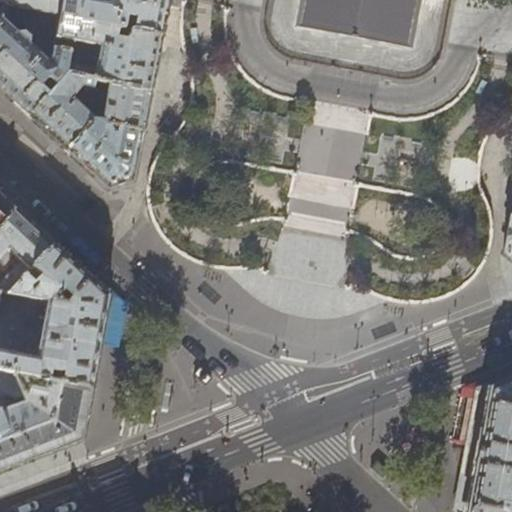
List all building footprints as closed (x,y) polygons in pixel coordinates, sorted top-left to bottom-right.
[(63,0),(4,0),(3,6),(0,23),(0,90),(29,117),(66,77),(70,54),(54,50),(53,50),(50,64),(30,45),(31,39),(25,33),(18,34),(5,23),(8,19),(10,8),(60,17),(63,0)] [(104,0),(63,0),(60,17),(60,18),(160,37),(165,11),(166,0),(111,0),(111,1),(104,0)] [(301,0),(298,21),(297,23),(297,26),(299,29),(351,39),(402,49),(406,48),(409,46),(410,44),(417,0),(301,0)] [(60,18),(54,50),(70,54),(66,77),(96,82),(110,85),(149,92),(154,66),(158,45),(160,37),(60,18)] [(95,91),(96,82),(66,77),(29,117),(48,136),(66,152),(94,123),(92,122),(77,108),(83,101),(77,95),(82,89),(95,91)] [(145,113),(149,92),(110,85),(105,110),(106,110),(105,118),(108,125),(109,127),(141,133),(145,113)] [(108,125),(94,123),(66,152),(94,178),(108,191),(132,183),(137,155),(141,133),(109,127),(108,125)] [(449,167),(455,182),(471,176),(465,161),(449,167)] [(0,197),(0,224),(13,210),(0,197)] [(29,225),(13,210),(0,224),(0,258),(8,250),(21,262),(0,284),(0,292),(9,294),(52,246),(29,225)] [(511,216),(510,217),(507,233),(503,254),(511,262),(511,216)] [(0,371),(92,388),(97,360),(109,299),(82,273),(52,246),(9,294),(9,295),(48,302),(37,359),(0,352),(0,371)] [(0,473),(70,446),(82,441),(87,415),(92,388),(0,371),(0,391),(17,397),(22,395),(26,403),(2,413),(0,409),(0,473)] [(511,511),(511,376),(477,390),(454,511),(511,511)] [(440,452),(428,450),(426,462),(438,465),(440,452)]
